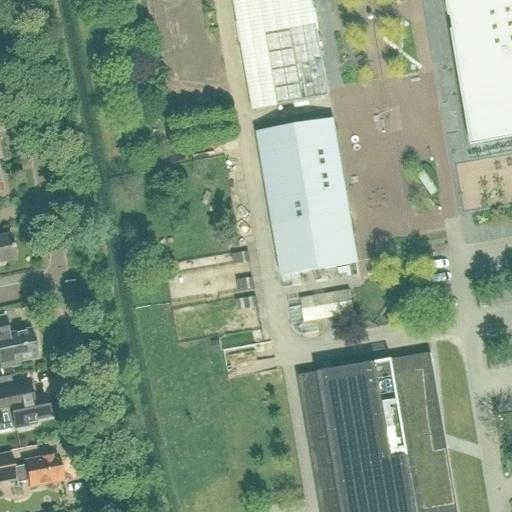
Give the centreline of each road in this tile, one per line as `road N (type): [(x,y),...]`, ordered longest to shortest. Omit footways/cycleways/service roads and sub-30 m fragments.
road 1 (residential): [(61,284),(5,0)]
road 2 (residential): [(105,511),(61,284)]
